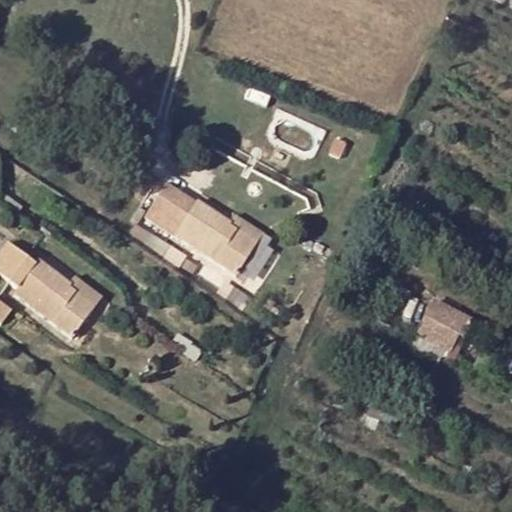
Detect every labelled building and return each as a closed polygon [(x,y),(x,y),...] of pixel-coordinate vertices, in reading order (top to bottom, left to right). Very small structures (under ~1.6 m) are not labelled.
[(236,280),(257,246),(229,229),(230,226),(197,206),(196,207),(165,188),(145,222),(236,280)] [(235,219),(230,226),(229,229),(257,246),(263,237),(235,219)] [(0,252),(0,279),(15,291),(33,267),(5,246),(0,252)] [(70,338),(92,308),(66,290),(69,287),(36,263),(33,267),(15,291),(11,296),(70,338)] [(74,280),(69,287),(66,290),(92,308),(99,298),(74,280)] [(449,332),(457,316),(434,304),(417,338),(449,356),(459,337),(449,332)] [(0,324),(9,312),(0,305),(0,324)] [(471,323),(457,316),(449,332),(459,337),(464,340),(471,323)] [(401,415),(371,400),(364,413),(394,429),(401,415)]
